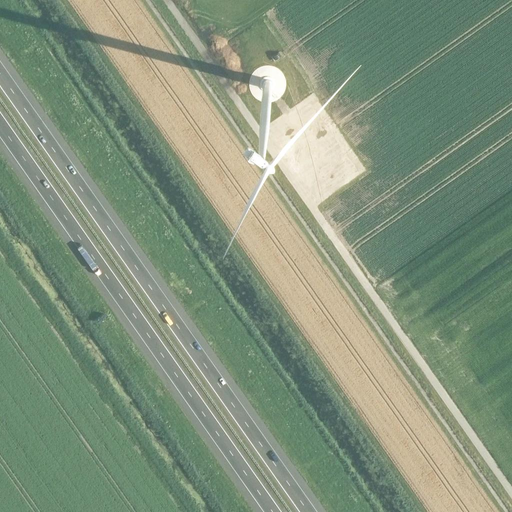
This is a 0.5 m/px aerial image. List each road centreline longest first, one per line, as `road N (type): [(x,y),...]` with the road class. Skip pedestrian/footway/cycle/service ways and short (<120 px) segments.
road 1 (motorway): [(310,511),(0,63)]
road 2 (motorway): [(0,125),(272,511)]
